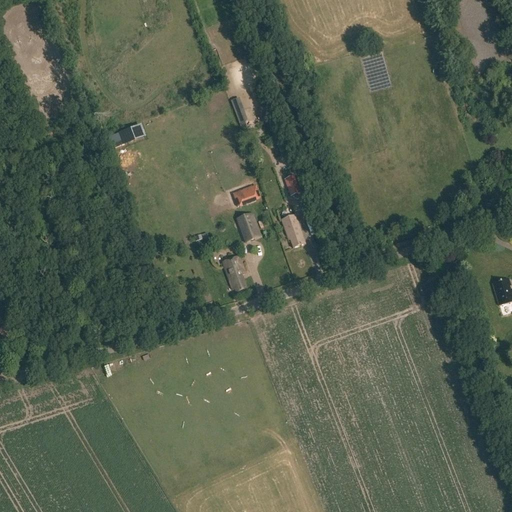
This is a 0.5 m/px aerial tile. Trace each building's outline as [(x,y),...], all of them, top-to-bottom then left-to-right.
[(247,127),(245,123),(248,122),(244,111),(236,114),(241,129),(247,127)] [(108,139),(113,151),(123,147),(119,135),(111,138),(108,139)] [(277,145),(281,154),(286,152),(282,143),(277,145)] [(291,198),(301,195),(295,178),(285,181),(291,198)] [(233,195),(238,208),(261,200),(256,187),(233,195)] [(237,220),(246,245),(261,239),(252,215),(237,220)] [(306,246),(296,217),(282,222),(289,242),(291,242),(294,250),(306,246)] [(246,276),(239,258),(224,264),(234,292),(237,291),(238,294),(247,291),(241,277),(246,276)] [(511,305),(511,293),(509,282),(493,287),(499,309),(511,305)]
